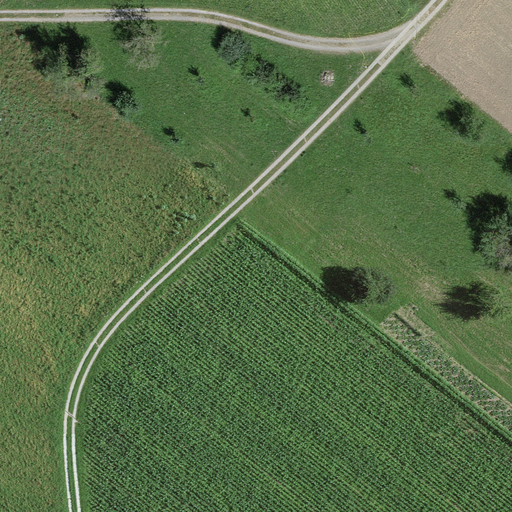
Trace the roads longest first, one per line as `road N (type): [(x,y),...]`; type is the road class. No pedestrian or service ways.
road 1 (track): [(440,0),(95,347),(70,409),(74,511)]
road 2 (track): [(400,43),(313,42),(161,11),(0,13)]
